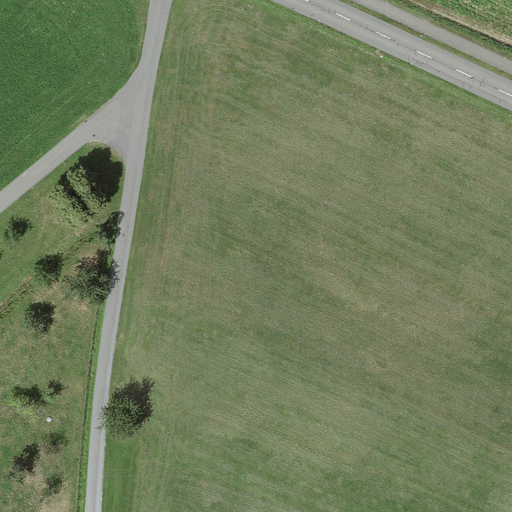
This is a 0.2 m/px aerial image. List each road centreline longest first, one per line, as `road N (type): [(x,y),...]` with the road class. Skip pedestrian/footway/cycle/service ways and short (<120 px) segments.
road 1 (track): [(158,0),(133,106),(99,382),(93,511)]
road 2 (tertiary): [(300,0),(511,98)]
road 3 (track): [(133,106),(100,121),(0,198)]
